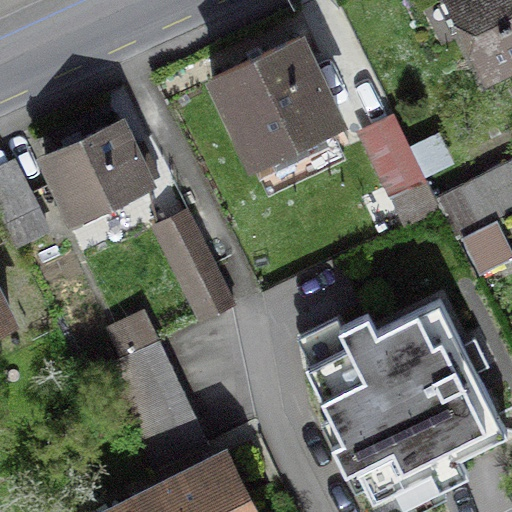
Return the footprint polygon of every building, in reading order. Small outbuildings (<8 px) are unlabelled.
[(511,57),(511,0),(458,0),(491,68),(511,57)] [(345,123),(308,40),(218,81),(255,163),(345,123)] [(185,202),(153,122),(44,165),(76,246),(185,202)] [(373,161),(395,207),(433,189),(412,143),(373,161)] [(57,230),(32,170),(0,182),(0,185),(23,243),(57,230)] [(511,218),(511,170),(444,203),(463,242),(511,218)] [(202,213),(163,231),(208,326),(248,307),(202,213)] [(0,330),(20,320),(0,280),(0,330)] [(155,319),(118,336),(165,444),(203,428),(155,319)] [(506,429),(456,329),(327,393),(377,494),(506,429)] [(259,511),(228,450),(106,511),(259,511)]
